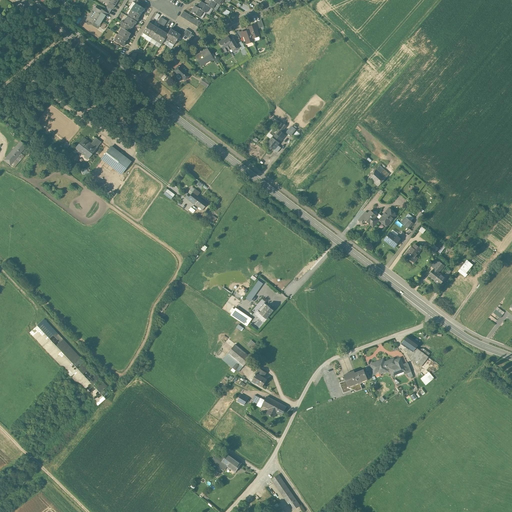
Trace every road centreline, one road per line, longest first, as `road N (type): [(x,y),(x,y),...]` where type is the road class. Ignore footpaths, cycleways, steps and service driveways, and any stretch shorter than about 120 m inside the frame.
road 1 (unclassified): [(231,509),(273,459),(321,366),(438,317)]
road 2 (primary): [(339,241),(135,84)]
road 3 (residential): [(135,84),(231,22),(294,0)]
road 4 (primary): [(135,84),(22,0)]
road 5 (primary): [(438,317),(339,241)]
road 6 (track): [(86,511),(0,427)]
